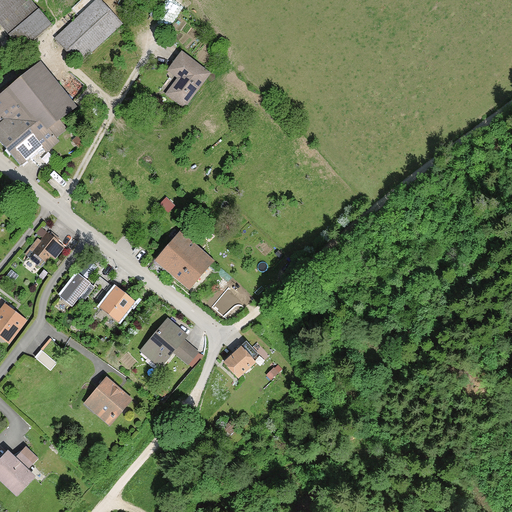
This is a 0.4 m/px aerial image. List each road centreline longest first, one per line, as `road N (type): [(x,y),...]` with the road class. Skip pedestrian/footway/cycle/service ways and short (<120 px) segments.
road 1 (track): [(100,511),(194,406),(220,336),(257,315),(375,209),(511,103)]
road 2 (residential): [(90,235),(51,286),(40,325),(0,376)]
road 3 (residential): [(90,235),(220,336)]
